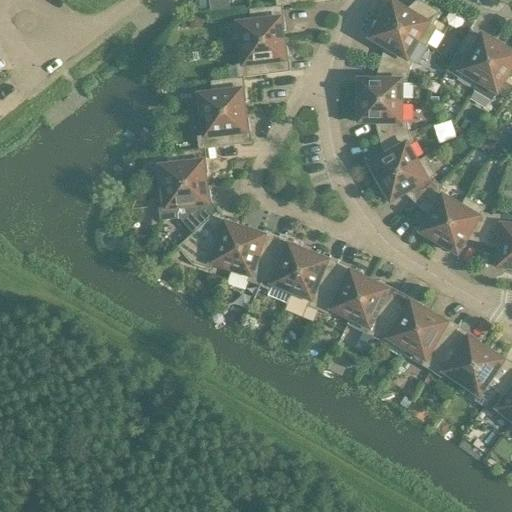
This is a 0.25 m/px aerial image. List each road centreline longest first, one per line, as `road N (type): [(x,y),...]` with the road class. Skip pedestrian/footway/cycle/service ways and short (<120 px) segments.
road 1 (residential): [(376,243),(267,204),(256,175),(323,73)]
road 2 (residential): [(376,243),(344,174),(323,73)]
road 3 (residential): [(124,7),(54,58),(6,0)]
road 4 (residential): [(502,318),(376,243)]
